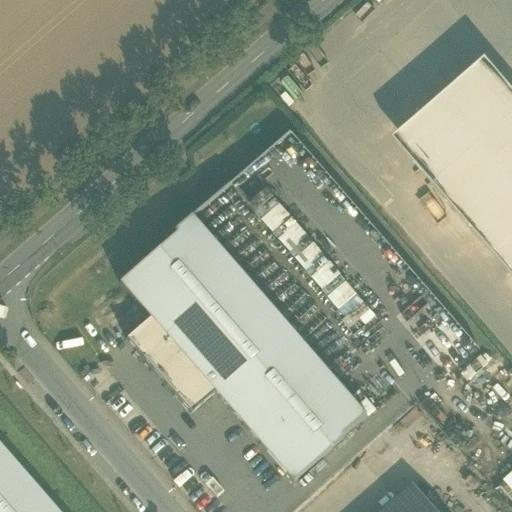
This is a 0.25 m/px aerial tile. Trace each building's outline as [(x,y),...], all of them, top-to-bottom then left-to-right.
[(511,91),(486,62),(394,141),(433,188),(504,126),(501,123),(511,113),(511,91)] [(511,113),(501,123),(504,126),(433,188),(511,278),(511,113)] [(368,420),(196,220),(119,287),(149,322),(213,396),(292,486),(368,420)] [(213,396),(149,322),(126,342),(189,419),(213,396)] [(53,511),(0,450),(0,511),(53,511)] [(511,470),(499,482),(511,497),(511,470)] [(436,511),(414,486),(384,511),(436,511)]
